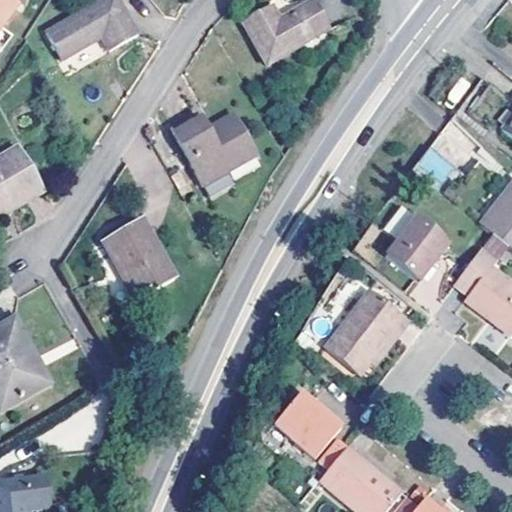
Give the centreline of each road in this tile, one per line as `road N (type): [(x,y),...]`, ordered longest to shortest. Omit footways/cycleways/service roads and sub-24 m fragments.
road 1 (secondary): [(414,22),(291,201),(145,511)]
road 2 (secondary): [(173,511),(244,342),(423,56)]
road 3 (residential): [(32,260),(212,0)]
road 4 (residential): [(428,356),(415,408),(511,490)]
